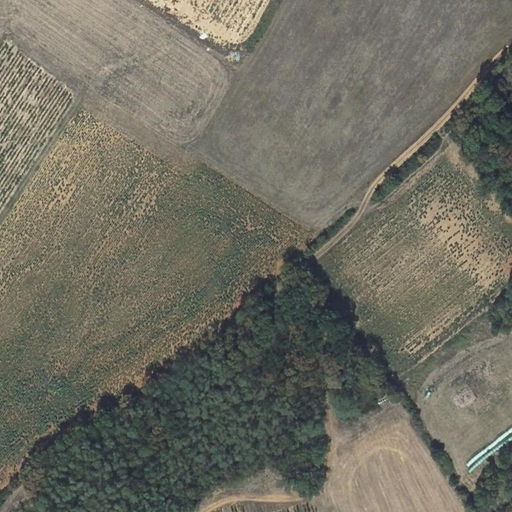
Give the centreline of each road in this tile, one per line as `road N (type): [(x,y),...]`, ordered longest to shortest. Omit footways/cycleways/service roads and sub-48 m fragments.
road 1 (track): [(511,46),(372,189),(349,226),(33,468),(0,505)]
road 2 (track): [(312,494),(329,445),(317,356)]
road 3 (track): [(205,511),(240,498),(312,494),(329,511)]
